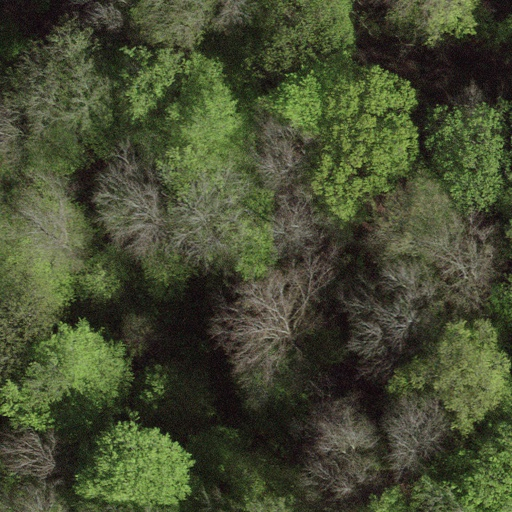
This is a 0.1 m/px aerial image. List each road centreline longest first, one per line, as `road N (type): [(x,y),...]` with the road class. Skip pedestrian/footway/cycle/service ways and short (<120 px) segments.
road 1 (track): [(262,0),(439,134),(511,149)]
road 2 (track): [(0,117),(90,0)]
